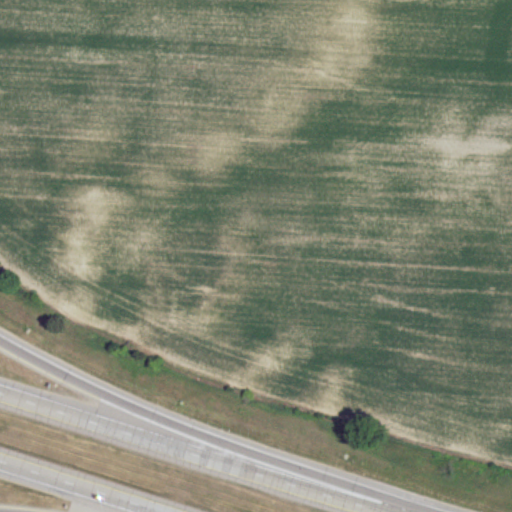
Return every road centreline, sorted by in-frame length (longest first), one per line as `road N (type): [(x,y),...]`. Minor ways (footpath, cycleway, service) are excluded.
road 1 (motorway): [(441,511),(263,460),(0,341)]
road 2 (motorway): [(388,511),(0,392)]
road 3 (motorway): [(0,461),(161,511)]
